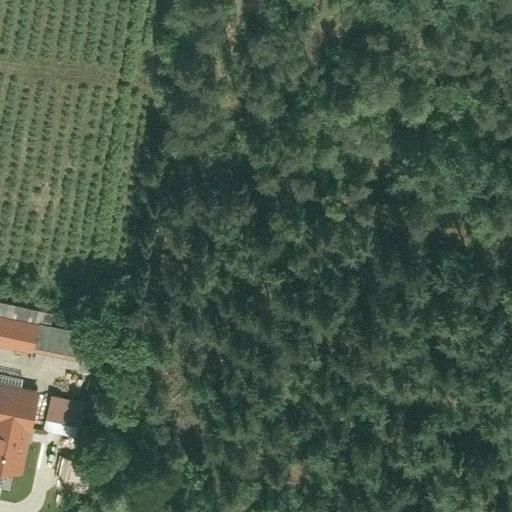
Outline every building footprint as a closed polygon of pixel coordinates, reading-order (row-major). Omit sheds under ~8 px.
[(53,314),(0,302),(0,319),(49,331),(53,314)] [(0,320),(0,353),(30,360),(37,329),(0,320)] [(88,340),(83,371),(110,376),(115,344),(88,340)] [(0,385),(0,422),(32,430),(40,395),(0,385)] [(57,397),(53,421),(81,426),(85,402),(57,397)]
